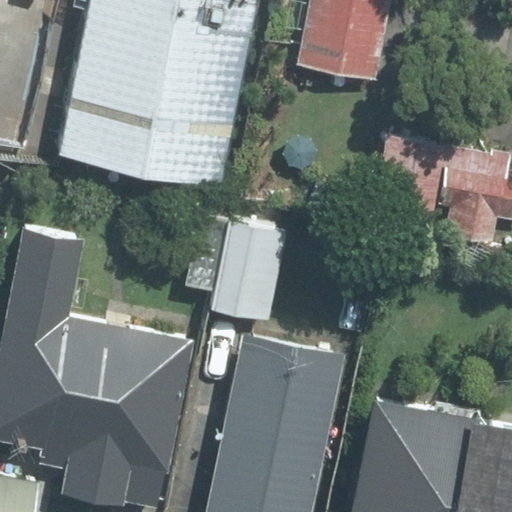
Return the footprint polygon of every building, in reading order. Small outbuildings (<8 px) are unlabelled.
[(257,0),(88,0),(60,143),(222,175),(257,0)] [(307,0),(300,55),(378,66),(387,0),(307,0)] [(366,89),(303,77),(297,108),(360,120),(366,89)] [(193,278),(220,282),(216,301),(272,311),(289,219),(233,209),(206,204),(193,278)] [(65,460),(61,483),(169,503),(201,324),(76,302),(90,224),(25,213),(0,353),(0,425),(35,432),(34,437),(43,438),(40,456),(65,460)] [(313,511),(346,341),(243,321),(206,511),(313,511)] [(511,511),(511,406),(376,381),(351,511),(511,511)] [(34,511),(41,475),(0,468),(0,511),(34,511)]
